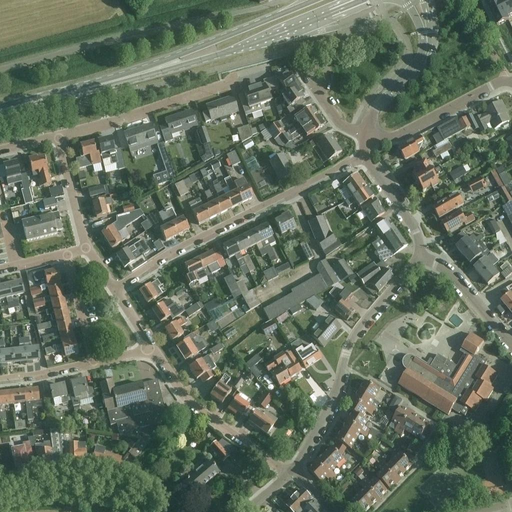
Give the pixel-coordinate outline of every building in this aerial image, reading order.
[(497,0),(486,5),(497,27),(508,21),(497,0)] [(498,0),(497,0),(508,21),(509,21),(507,18),(511,16),(511,2),(511,0),(499,0),(498,0)] [(280,84),(287,95),(288,95),(297,89),(287,74),(283,77),(282,75),(269,79),(273,91),(279,89),(277,85),(280,84)] [(267,93),(273,91),(269,79),(263,81),(264,85),(254,89),(259,105),(270,102),(267,93)] [(260,80),(247,83),(248,88),(262,85),(260,80)] [(244,114),(249,112),(250,115),(262,112),(259,105),(254,89),(243,92),(244,94),(238,96),(244,114)] [(290,115),(305,104),(302,99),(303,98),(297,89),(288,95),(287,95),(282,98),(289,108),(286,109),(290,115)] [(233,98),(206,107),(208,112),(211,121),(219,119),(221,122),(226,120),(225,117),(238,113),(233,98)] [(508,123),(510,122),(503,110),(505,110),(501,103),(486,111),(489,116),(482,120),(480,117),(475,120),(482,133),(487,130),(485,126),(492,122),(496,130),(502,126),(504,127),(508,126),(508,123)] [(288,133),(290,137),(302,129),(317,118),(310,108),(294,119),(298,126),(288,133)] [(165,120),(167,126),(159,128),(164,144),(165,143),(172,140),(170,136),(170,135),(196,126),(191,112),(165,120)] [(472,116),(466,119),(471,128),(474,132),(479,129),(472,116)] [(284,133),(278,137),(274,140),(277,145),(283,147),(303,133),(306,138),(323,127),(317,118),(302,129),(290,137),(288,138),(284,133)] [(457,119),(438,130),(444,142),(446,141),(448,140),(450,143),(455,141),(453,137),(455,137),(461,133),(471,128),(466,119),(466,118),(459,122),(457,119)] [(277,123),(266,130),(273,141),(274,140),(278,137),(284,133),(277,123)] [(150,125),(124,134),(129,149),(130,154),(157,145),(155,140),(150,125)] [(241,144),(252,138),(248,126),(237,130),(241,144)] [(209,145),(208,142),(203,130),(198,132),(203,147),(209,145)] [(317,146),(327,162),(341,153),(330,136),(320,143),(317,139),(309,144),(312,149),(317,146)] [(111,138),(97,142),(103,167),(117,164),(117,167),(118,171),(125,169),(120,150),(119,150),(114,151),(111,138)] [(399,150),(405,161),(419,153),(419,152),(422,145),(424,144),(421,138),(411,143),(399,150)] [(436,152),(434,153),(437,159),(453,150),(450,144),(448,145),(446,141),(444,142),(438,146),(434,148),(436,152)] [(80,157),(75,159),(77,169),(91,166),(100,164),(98,153),(96,154),(93,143),(80,146),(81,151),(79,152),(80,157)] [(163,144),(157,146),(164,168),(166,172),(169,182),(170,184),(175,182),(170,166),(163,144)] [(232,168),(240,164),(234,152),(226,156),(232,168)] [(206,155),(201,159),(204,164),(209,160),(206,155)] [(279,182),(293,174),(282,155),(268,163),(279,182)] [(39,188),(51,185),(43,158),(37,159),(36,158),(28,160),(32,174),(38,172),(40,181),(37,181),(39,188)] [(212,171),(220,167),(217,161),(209,164),(212,171)] [(16,162),(3,166),(6,180),(8,186),(21,183),(23,190),(29,189),(26,175),(20,176),(16,162)] [(413,175),(418,182),(433,173),(432,172),(442,167),(432,172),(426,162),(417,167),(419,171),(413,175)] [(433,173),(418,182),(423,192),(431,187),(432,189),(440,185),(436,178),(445,172),(442,167),(432,172),(433,173)] [(454,182),(468,174),(463,167),(450,175),(454,182)] [(503,167),(495,171),(498,176),(506,171),(503,167)] [(156,178),(164,173),(161,168),(153,173),(156,178)] [(203,170),(199,172),(204,182),(208,180),(203,170)] [(505,173),(499,177),(505,188),(511,184),(505,173)] [(352,198),(366,188),(357,175),(343,185),(352,198),(349,199),(352,198)] [(481,178),(468,185),(470,190),(483,183),(481,178)] [(231,209),(242,204),(236,192),(233,185),(230,179),(224,181),(230,195),(225,198),(231,209)] [(252,199),(243,180),(233,185),(236,192),(242,204),(252,199)] [(459,195),(468,192),(465,181),(456,184),(459,195)] [(179,198),(188,194),(184,186),(182,182),(174,186),(179,198)] [(220,215),(231,209),(225,198),(219,184),(214,186),(213,187),(219,201),(214,203),(220,215)] [(89,190),(91,197),(104,194),(102,187),(89,190)] [(373,198),(366,188),(352,198),(349,199),(345,203),(348,207),(355,203),(359,208),(373,198)] [(505,206),(511,202),(504,188),(497,192),(505,206)] [(33,204),(29,189),(23,190),(25,198),(23,199),(25,206),(33,204)] [(209,220),(220,215),(214,203),(209,191),(204,194),(209,205),(203,208),(208,217),(209,220)] [(456,196),(433,209),(439,219),(453,211),(463,206),(457,195),(456,196)] [(44,210),(56,207),(54,198),(42,201),(44,210)] [(209,220),(208,217),(203,208),(199,199),(188,204),(192,214),(198,226),(209,220)] [(104,206),(112,204),(111,200),(103,202),(103,201),(92,203),(96,218),(107,215),(104,206)] [(370,224),(384,215),(379,208),(374,200),(360,210),(370,224)] [(511,202),(505,206),(501,208),(505,214),(511,209),(511,202),(511,203),(511,202)] [(133,206),(122,208),(124,215),(134,212),(133,206)] [(171,210),(165,213),(169,221),(175,218),(171,210)] [(140,211),(134,212),(124,215),(125,221),(141,217),(140,211)] [(163,224),(165,227),(159,230),(165,242),(176,237),(171,225),(169,221),(165,213),(164,211),(158,214),(163,224)] [(461,213),(456,216),(442,224),(447,234),(465,224),(466,226),(475,220),(471,214),(464,218),(461,213)] [(55,232),(62,230),(58,214),(22,223),(27,242),(56,235),(55,232)] [(153,231),(159,227),(151,215),(145,219),(153,231)] [(291,241),(298,237),(287,215),(281,218),(281,219),(274,223),(281,236),(287,233),(291,241)] [(175,218),(169,221),(171,225),(176,237),(189,230),(183,219),(177,222),(175,218)] [(322,218),(308,224),(309,226),(315,242),(325,236),(328,233),(322,218)] [(374,229),(381,239),(394,230),(388,220),(374,229)] [(119,223),(101,234),(111,249),(124,241),(118,233),(118,232),(123,229),(123,228),(128,225),(125,221),(120,224),(119,223)] [(275,243),(272,238),(266,226),(255,231),(261,243),(267,255),(269,260),(271,263),(276,260),(269,246),(275,243)] [(497,241),(503,238),(497,228),(491,231),(497,241)] [(376,242),(371,245),(375,252),(373,253),(381,265),(393,256),(406,247),(394,230),(381,239),(378,241),(376,242)] [(255,231),(244,236),(250,248),(255,245),(262,258),(267,255),(261,243),(255,231)] [(326,258),(339,248),(329,233),(328,233),(325,236),(315,242),(326,258)] [(459,246),(456,249),(463,257),(475,247),(484,239),(481,235),(476,239),(473,236),(468,240),(462,233),(453,241),(454,241),(459,246)] [(239,254),(250,248),(244,236),(233,242),(239,254)] [(126,250),(116,257),(124,269),(134,262),(145,255),(149,253),(141,241),(137,244),(133,247),(127,251),(126,250)] [(158,241),(153,245),(158,252),(163,248),(158,241)] [(233,242),(222,247),(228,259),(234,256),(237,263),(242,260),(239,254),(233,242)] [(307,262),(314,258),(306,243),(299,246),(307,262)] [(475,247),(463,257),(470,265),(479,258),(481,260),(483,262),(486,260),(487,259),(483,254),(487,250),(480,243),(475,247)] [(483,254),(487,259),(491,256),(487,250),(483,254)] [(212,278),(211,275),(219,271),(219,269),(225,266),(219,254),(213,257),(211,253),(197,260),(202,270),(206,278),(208,281),(212,278)] [(245,266),(249,273),(254,270),(248,257),(242,260),(245,266)] [(197,260),(184,266),(189,276),(187,277),(184,279),(191,289),(195,287),(194,284),(197,282),(206,278),(202,270),(197,260)] [(474,270),(481,278),(493,268),(486,260),(483,262),(474,270)] [(269,322),(314,296),(338,284),(325,261),(318,265),(316,271),(320,277),(291,293),(292,295),(263,311),(269,322)] [(349,278),(353,276),(343,261),(332,268),(341,283),(349,278)] [(364,269),(356,275),(359,280),(366,290),(370,286),(378,277),(380,275),(375,267),(366,272),(364,269)] [(388,267),(384,271),(391,277),(395,273),(388,267)] [(267,283),(278,277),(273,268),(263,274),(267,283)] [(493,268),(481,278),(488,286),(499,276),(493,268)] [(511,273),(511,272),(508,269),(504,273),(501,275),(505,280),(511,273)] [(380,275),(378,277),(381,280),(378,283),(381,285),(383,287),(392,278),(391,277),(384,271),(384,270),(380,275)] [(44,272),(33,275),(35,283),(45,280),(47,286),(60,283),(57,271),(44,274),(44,272)] [(353,276),(349,278),(353,284),(359,280),(356,275),(355,275),(353,276)] [(378,293),(383,287),(381,285),(378,283),(381,280),(378,277),(370,286),(376,291),(378,293)] [(183,278),(178,281),(181,287),(186,284),(183,278)] [(147,305),(157,298),(165,293),(161,286),(160,286),(157,281),(149,286),(139,292),(147,305)] [(241,296),(247,293),(242,281),(235,284),(241,296)] [(7,286),(10,298),(23,295),(20,283),(7,286)] [(47,286),(39,288),(41,292),(44,291),(46,299),(50,298),(62,295),(59,284),(60,283),(47,286)] [(511,309),(511,285),(505,290),(510,295),(501,302),(509,312),(511,309)] [(7,286),(0,287),(0,300),(6,299),(7,303),(11,302),(10,298),(7,286)] [(370,286),(366,290),(372,295),(376,291),(370,286)] [(39,288),(29,291),(31,297),(41,294),(41,292),(39,288)] [(355,312),(346,305),(352,298),(344,290),(340,294),(334,288),(328,295),(332,298),(334,300),(333,302),(338,306),(334,310),(347,321),(355,312)] [(247,293),(241,296),(246,305),(242,307),(245,313),(249,311),(259,305),(252,291),(247,293)] [(46,299),(43,300),(44,305),(48,304),(50,311),(53,310),(65,307),(62,295),(50,298),(46,299)] [(316,312),(323,304),(316,297),(305,303),(316,312)] [(44,306),(43,300),(32,302),(34,309),(44,306)] [(159,324),(170,317),(172,320),(185,312),(182,307),(179,309),(175,304),(172,305),(169,301),(162,305),(161,305),(151,311),(159,324)] [(211,303),(202,307),(203,309),(207,313),(214,310),(211,303)] [(201,310),(197,304),(185,312),(189,318),(201,310)] [(65,307),(53,310),(50,311),(45,312),(46,316),(50,315),(52,323),(56,322),(68,319),(65,307)] [(315,333),(311,338),(323,349),(341,330),(328,318),(320,328),(316,324),(311,329),(315,333)] [(71,331),(68,319),(56,322),(52,323),(48,324),(49,328),(53,327),(53,328),(57,327),(59,334),(71,331)] [(178,329),(185,325),(182,319),(175,324),(174,324),(164,330),(171,342),(182,335),(178,329)] [(261,328),(265,336),(276,330),(271,322),(261,328)] [(221,329),(224,335),(234,329),(231,323),(221,329)] [(59,334),(52,336),(53,340),(60,338),(62,346),(75,343),(75,342),(74,342),(71,331),(59,334)] [(182,346),(176,349),(184,362),(204,349),(200,344),(196,347),(192,340),(194,339),(192,335),(180,342),(182,346)] [(497,376),(498,375),(484,367),(486,363),(475,357),(483,343),(483,342),(483,343),(471,336),(471,335),(459,353),(464,356),(457,368),(438,356),(430,369),(413,358),(411,358),(410,357),(408,357),(407,357),(406,358),(405,358),(404,359),(404,361),(403,362),(402,363),(402,365),(403,366),(403,368),(404,369),(407,371),(398,385),(423,401),(424,401),(448,416),(453,409),(465,417),(469,410),(475,413),(475,412),(482,401),(486,403),(486,402),(493,390),(493,391),(494,390),(490,388),(497,376)] [(26,365),(24,350),(23,338),(18,339),(19,351),(12,352),(13,364),(20,364),(20,366),(26,365)] [(30,350),(28,338),(23,338),(24,350),(26,365),(32,365),(32,362),(39,362),(38,349),(30,350)] [(4,353),(3,341),(0,340),(0,360),(1,368),(7,368),(7,365),(13,364),(12,352),(4,353)] [(290,346),(295,354),(305,370),(320,360),(312,347),(304,352),(302,350),(304,348),(299,340),(290,346)] [(75,343),(44,350),(46,356),(61,352),(63,359),(78,355),(75,343)] [(220,344),(210,351),(213,355),(223,349),(220,344)] [(300,373),(289,355),(287,351),(276,359),(273,361),(277,368),(281,365),(283,370),(290,379),(300,373)] [(256,356),(244,366),(248,371),(253,367),(260,361),(256,356)] [(207,357),(189,369),(196,381),(200,378),(203,384),(211,378),(208,373),(215,368),(211,363),(207,357)] [(269,373),(277,368),(273,361),(265,366),(269,373)] [(277,368),(269,373),(271,375),(278,387),(290,379),(283,370),(282,368),(281,365),(277,368)] [(256,380),(261,376),(253,367),(248,371),(256,380)] [(245,370),(238,379),(243,382),(246,379),(249,375),(250,373),(245,370)] [(267,374),(260,379),(264,384),(271,379),(267,374)] [(221,405),(230,393),(224,388),(228,382),(223,378),(209,397),(221,405)] [(238,379),(232,387),(237,391),(243,382),(238,379)] [(78,402),(87,400),(93,398),(90,386),(84,387),(83,381),(71,384),(73,392),(69,393),(72,407),(78,406),(79,406),(78,402)] [(110,426),(117,425),(120,436),(122,437),(140,439),(141,439),(139,429),(160,423),(160,422),(170,415),(171,415),(165,405),(163,406),(157,381),(142,385),(142,384),(114,391),(112,381),(99,384),(102,397),(101,397),(105,410),(106,410),(110,426)] [(359,393),(374,402),(379,392),(376,390),(378,387),(371,382),(369,386),(365,383),(359,393)] [(54,407),(67,403),(63,386),(49,389),(54,407)] [(39,402),(37,390),(24,392),(25,404),(27,421),(32,421),(31,409),(41,408),(41,402),(39,402)] [(12,405),(25,404),(24,392),(11,393),(12,405)] [(0,406),(12,405),(11,393),(0,394),(0,406)] [(257,404),(264,409),(272,399),(264,393),(257,404)] [(371,406),(374,402),(359,393),(353,402),(374,414),(376,410),(371,406)] [(241,417),(243,414),(247,418),(253,410),(245,405),(248,400),(239,394),(228,410),(235,415),(236,413),(241,417)] [(395,397),(392,403),(399,407),(402,401),(395,397)] [(372,417),(374,414),(353,402),(348,411),(353,414),(362,420),(363,419),(366,414),(372,417)] [(395,413),(398,407),(392,403),(388,409),(394,413),(395,413)] [(394,433),(398,435),(410,414),(401,409),(392,424),(398,427),(394,433)] [(266,435),(277,421),(265,412),(262,416),(256,412),(247,424),(256,430),(257,428),(266,435)] [(391,419),(393,416),(388,413),(384,420),(389,422),(391,419)] [(347,423),(367,436),(370,432),(364,428),(368,422),(363,419),(362,420),(353,414),(347,423)] [(405,432),(410,435),(419,420),(410,414),(398,435),(402,437),(405,432)] [(429,426),(419,420),(410,435),(420,441),(422,437),(425,439),(429,432),(426,430),(429,426)] [(15,430),(25,429),(25,422),(14,423),(15,430)] [(367,436),(347,423),(342,432),(356,441),(360,435),(366,439),(367,436)] [(52,466),(66,464),(64,430),(50,431),(51,443),(36,445),(39,467),(52,466)] [(33,437),(33,440),(38,440),(38,438),(43,437),(42,432),(32,433),(33,437)] [(356,441),(342,432),(336,441),(340,444),(338,448),(345,452),(347,448),(350,451),(356,441)] [(377,433),(374,439),(380,443),(383,437),(377,433)] [(35,447),(33,440),(33,437),(27,438),(28,443),(23,444),(24,449),(12,451),(15,469),(17,469),(18,470),(22,470),(22,468),(27,467),(27,465),(33,464),(33,466),(38,465),(37,453),(32,453),(31,449),(30,449),(30,448),(35,447)] [(140,439),(128,454),(136,460),(151,440),(141,439),(140,439)] [(216,442),(209,448),(222,463),(228,458),(226,456),(230,453),(222,443),(219,446),(216,442)] [(80,465),(80,463),(86,463),(85,445),(66,446),(67,466),(80,465)] [(94,453),(91,465),(103,468),(117,472),(120,459),(103,454),(104,450),(96,448),(94,453)] [(332,449),(324,457),(336,469),(344,461),(341,458),(345,452),(338,448),(335,452),(332,449)] [(392,462),(405,474),(413,466),(409,463),(411,460),(406,455),(403,457),(400,454),(392,462)] [(316,464),(333,481),(336,478),(332,473),(336,469),(324,457),(316,464)] [(187,480),(183,484),(193,496),(218,473),(208,462),(208,463),(199,470),(196,466),(184,476),(187,480)] [(383,462),(381,465),(397,482),(405,474),(392,462),(387,467),(383,462)] [(330,484),(333,481),(316,464),(309,472),(321,484),(326,479),(330,484)] [(397,482),(381,465),(377,468),(382,473),(377,477),(389,489),(397,482)] [(359,469),(354,475),(358,479),(361,476),(363,473),(359,469)] [(362,483),(379,500),(387,492),(375,480),(370,485),(365,480),(362,483)] [(359,495),(371,507),(379,500),(362,483),(359,486),(364,491),(359,495)] [(306,511),(315,503),(314,503),(303,492),(287,508),(291,511),(306,511)] [(366,511),(371,507),(359,495),(351,503),(354,506),(352,508),(355,511),(359,511),(360,511),(366,511)] [(324,511),(315,502),(314,503),(315,503),(306,511),(324,511)]
